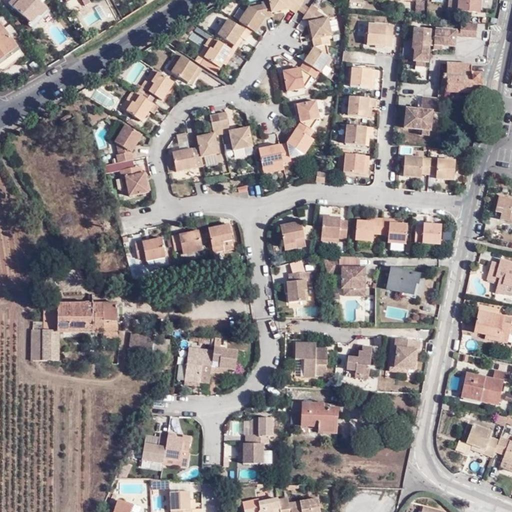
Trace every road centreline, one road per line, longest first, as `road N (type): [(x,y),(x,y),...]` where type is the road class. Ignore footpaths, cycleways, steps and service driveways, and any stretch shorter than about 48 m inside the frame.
road 1 (residential): [(259,211),(269,327),(262,381),(228,404),(165,408)]
road 2 (residential): [(474,212),(429,432),(436,466)]
road 3 (secondary): [(197,0),(2,118)]
road 4 (residential): [(511,0),(474,212)]
road 5 (residential): [(170,213),(158,155),(165,135),(184,112),(243,93)]
road 6 (residential): [(383,199),(395,56)]
road 7 (residential): [(383,199),(315,196),(259,211)]
